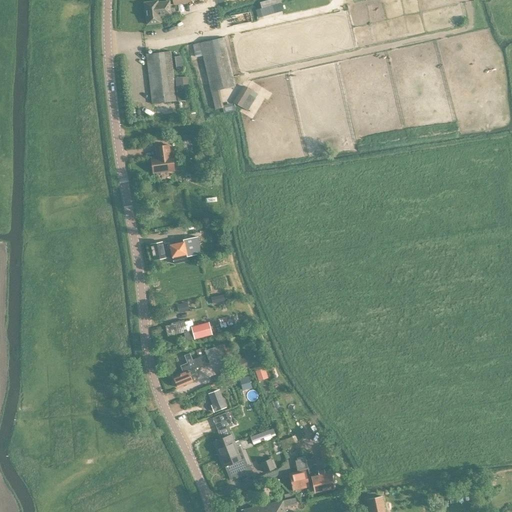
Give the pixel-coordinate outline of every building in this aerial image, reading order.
[(167,0),(143,2),(145,25),(160,23),(160,16),(170,15),(168,0),(167,0)] [(223,108),(218,89),(234,86),(223,39),(193,44),(195,57),(202,56),(214,110),(223,108)] [(170,52),(169,52),(145,55),(151,104),(176,100),(170,52)] [(182,77),(174,78),(177,101),(184,100),(183,84),(187,84),(186,76),(182,77)] [(244,87),(234,103),(245,110),(255,94),(244,87)] [(156,157),(150,158),(152,173),(173,170),(171,155),(169,156),(168,145),(155,147),(156,157)] [(162,242),(150,244),(153,260),(165,258),(171,257),(173,264),(187,261),(186,256),(200,254),(200,253),(197,237),(183,240),(183,242),(169,245),(168,243),(162,244),(162,242)] [(210,296),(212,303),(224,300),(222,293),(210,296)] [(178,313),(189,310),(187,302),(176,305),(178,313)] [(186,341),(211,334),(208,322),(185,328),(184,322),(183,320),(171,323),(171,325),(165,326),(167,336),(184,332),(186,341)] [(177,387),(192,381),(189,376),(196,373),(194,369),(196,368),(195,368),(209,363),(226,356),(221,345),(204,351),(203,348),(195,351),(198,358),(193,360),(192,360),(189,353),(183,355),(186,363),(180,366),(183,373),(173,377),(177,387)] [(241,371),(253,365),(249,355),(236,360),(241,371)] [(274,366),(268,368),(272,379),(277,377),(274,366)] [(254,371),(258,381),(267,378),(263,368),(254,371)] [(238,379),(242,391),(250,388),(247,376),(238,379)] [(214,414),(225,409),(218,394),(207,399),(214,414)] [(229,420),(229,419),(214,425),(217,431),(220,439),(213,442),(218,454),(229,449),(228,445),(233,443),(234,442),(231,435),(228,427),(232,425),(235,424),(233,418),(229,420)] [(274,433),(272,429),(250,438),(253,445),(260,442),(259,439),(274,433)] [(235,447),(233,443),(228,445),(229,449),(218,454),(223,467),(225,466),(230,480),(246,474),(247,477),(253,474),(249,466),(247,466),(245,467),(242,459),(240,459),(235,447)] [(331,448),(319,451),(322,465),(334,462),(331,448)] [(270,459),(261,463),(264,473),(274,469),(270,459)] [(289,474),(292,490),(308,486),(305,471),(289,474)] [(330,474),(311,478),(315,492),(333,487),(330,474)] [(296,497),(283,499),(286,511),(298,509),(296,497)] [(285,511),(282,500),(241,510),(241,511),(285,511)]
